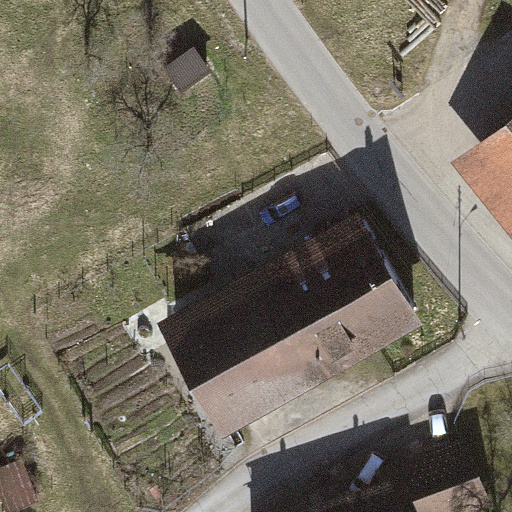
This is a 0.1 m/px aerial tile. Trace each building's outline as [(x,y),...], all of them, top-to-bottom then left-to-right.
[(180,102),(213,77),(197,57),(164,82),(180,102)] [(511,140),(467,174),(511,234),(511,140)] [(352,205),(167,314),(232,424),(417,315),(352,205)] [(384,471),(386,477),(290,511),(483,511),(495,508),(470,440),(384,471)] [(36,511),(27,476),(0,482),(0,494),(4,511),(36,511)]
